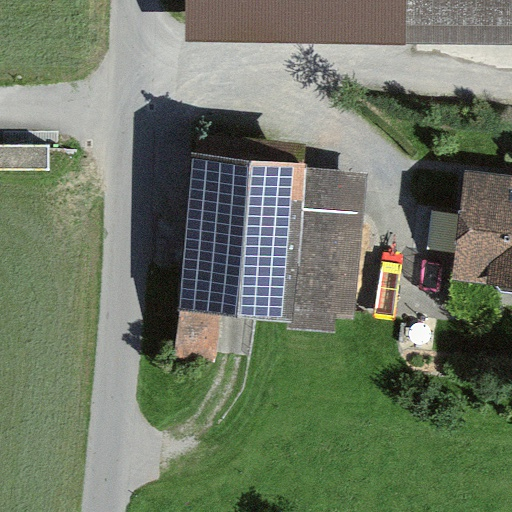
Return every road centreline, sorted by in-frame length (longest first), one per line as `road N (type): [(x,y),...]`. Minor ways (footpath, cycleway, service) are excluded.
road 1 (unclassified): [(99,511),(126,281),(134,0)]
road 2 (track): [(0,108),(128,112)]
